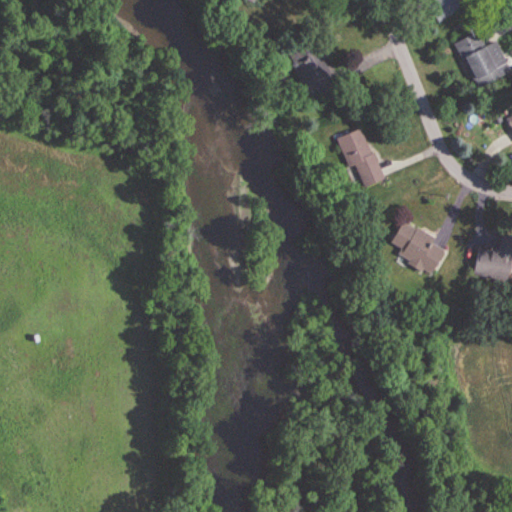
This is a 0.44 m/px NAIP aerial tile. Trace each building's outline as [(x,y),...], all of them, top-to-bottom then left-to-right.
[(436,22),(465,5),(462,0),(431,0),(433,3),(427,6),(436,22)] [(475,88),(510,72),(496,41),(484,46),(477,32),(454,43),(475,88)] [(286,54),(301,87),(321,78),(315,63),(328,57),(320,39),(286,54)] [(347,168),(353,166),(361,187),(381,179),(361,127),(335,137),(347,168)] [(434,238),(400,220),(388,243),(400,249),(396,258),(429,275),(443,249),(431,243),(434,238)] [(476,249),(473,276),(510,280),(511,262),(511,235),(501,234),(498,252),(476,249)]
